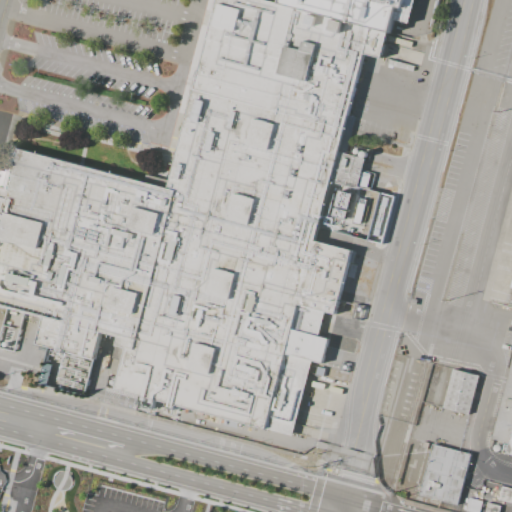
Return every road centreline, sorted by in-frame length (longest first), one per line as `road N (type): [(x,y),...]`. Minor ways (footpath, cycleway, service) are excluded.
road 1 (residential): [(467,0),(368,379),(352,470),(358,502)]
road 2 (residential): [(358,502),(131,442),(92,440)]
road 3 (residential): [(92,440),(129,461),(306,511)]
